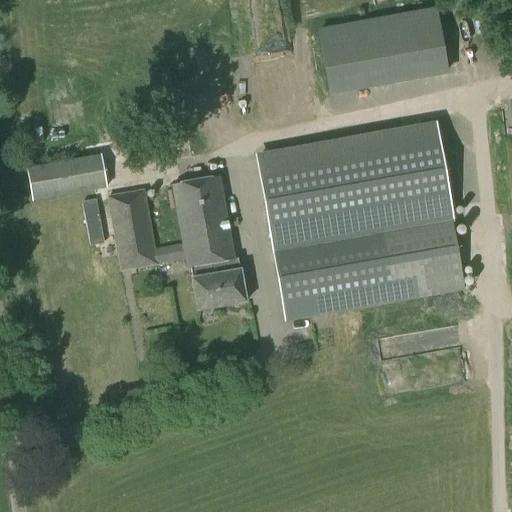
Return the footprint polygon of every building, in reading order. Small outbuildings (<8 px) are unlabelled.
[(325,95),(447,76),(437,9),(315,28),(325,95)] [(288,318),(463,289),(435,130),(259,159),(288,318)] [(32,203),(106,189),(100,155),(26,169),(32,203)] [(234,261),(220,178),(171,187),(181,246),(154,250),(144,191),(107,198),(120,272),(185,261),(186,269),(190,269),(198,310),(244,302),(239,271),(237,260),(234,261)] [(461,350),(457,326),(378,340),(382,364),(461,350)]
